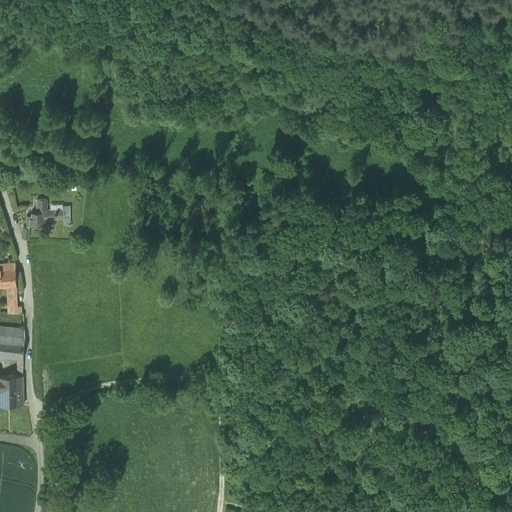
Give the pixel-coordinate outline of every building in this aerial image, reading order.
[(53,187),(62,187),(63,178),(53,178),(53,187)] [(34,226),(34,227),(37,227),(37,226),(51,225),(51,220),(64,219),(64,226),(70,226),(70,218),(70,207),(62,207),(62,210),(46,211),(46,200),(37,200),(36,212),(32,212),(32,216),(27,216),(26,224),(27,224),(27,226),(34,226)] [(0,268),(0,286),(7,286),(15,285),(16,285),(15,262),(3,263),(3,268),(0,268)] [(8,312),(21,313),(21,306),(16,306),(15,285),(7,286),(8,312)] [(0,323),(0,333),(25,337),(24,327),(0,323)] [(25,337),(0,333),(0,354),(18,357),(23,358),(25,337)] [(0,403),(24,403),(23,374),(17,374),(0,374),(0,403)]
